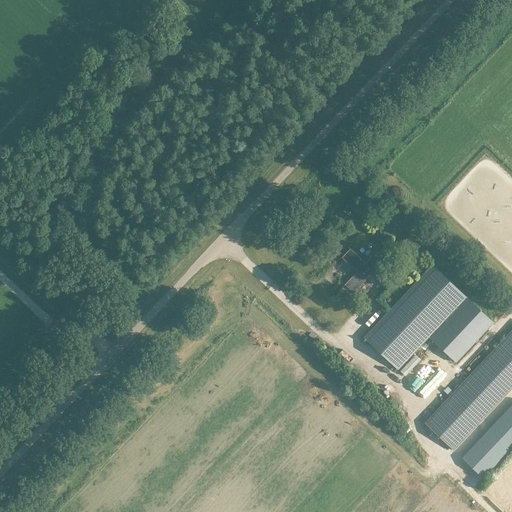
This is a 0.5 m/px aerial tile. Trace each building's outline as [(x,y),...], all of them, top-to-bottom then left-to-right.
[(410,238),(400,249),(408,257),(419,246),(410,238)] [(347,300),(366,280),(363,277),(370,269),(385,282),(393,273),(385,266),(383,268),(371,256),(365,263),(351,250),(344,257),(354,267),(353,269),(356,272),(338,292),(347,300)] [(314,281),(328,264),(324,260),(310,277),(314,281)] [(387,313),(364,338),(397,370),(428,337),(455,363),(493,323),(432,265),(387,313)] [(511,332),(425,424),(453,450),(511,387),(511,332)] [(475,462),(480,466),(475,471),(481,476),(511,441),(511,436),(504,430),(482,454),(475,462)]
